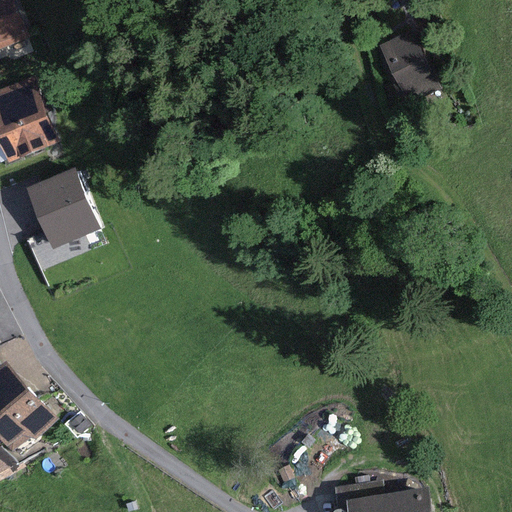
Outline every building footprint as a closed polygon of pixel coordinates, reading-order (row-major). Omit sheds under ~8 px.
[(0,0),(0,58),(38,44),(20,0),(0,0)] [(454,93),(423,36),(398,50),(416,83),(407,88),(420,112),(454,93)] [(69,144),(37,77),(0,94),(0,99),(7,113),(0,116),(0,123),(21,167),(69,144)] [(79,221),(68,186),(25,199),(35,234),(79,221)] [(0,343),(14,336),(0,311),(0,343)] [(72,426),(19,367),(0,384),(0,403),(7,411),(0,416),(0,429),(30,463),(72,426)] [(445,511),(442,491),(376,502),(373,482),(343,487),(346,511),(347,511),(370,508),(370,511),(445,511)]
